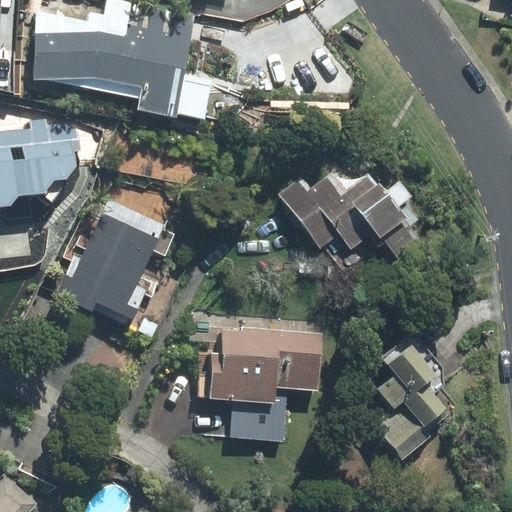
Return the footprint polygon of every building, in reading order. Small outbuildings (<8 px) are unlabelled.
[(166,123),(186,31),(132,19),(125,48),(97,42),(30,41),(29,85),(97,85),(136,94),(131,115),(166,123)] [(211,157),(115,140),(109,173),(205,190),(211,157)] [(59,147),(0,151),(0,204),(29,202),(28,191),(51,188),(61,174),(59,147)] [(295,185),(274,199),(310,250),(328,238),(339,254),(359,240),(365,248),(390,230),(359,186),(339,200),(325,181),(303,197),(295,185)] [(152,233),(105,210),(76,268),(69,265),(50,302),(79,316),(84,306),(119,323),(133,294),(125,289),(152,233)] [(308,397),(313,342),(238,336),(237,341),(219,340),(217,365),(205,364),(202,403),(230,406),(227,435),(278,439),(281,410),(260,409),(261,394),(308,397)] [(385,385),(356,406),(370,424),(392,408),(410,432),(431,416),(412,389),(421,383),(401,357),(377,375),(385,385)] [(24,511),(29,508),(0,481),(0,511),(24,511)]
